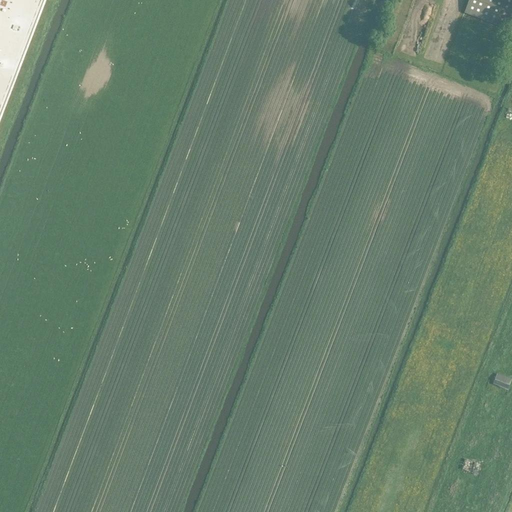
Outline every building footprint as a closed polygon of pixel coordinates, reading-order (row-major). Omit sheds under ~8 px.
[(0,0),(0,119),(45,0),(0,0)] [(511,31),(511,0),(470,0),(465,13),(511,31)] [(414,38),(411,44),(418,48),(421,41),(414,38)] [(496,374),(493,384),(508,390),(511,379),(496,374)] [(465,459),(461,470),(476,475),(480,464),(465,459)]
